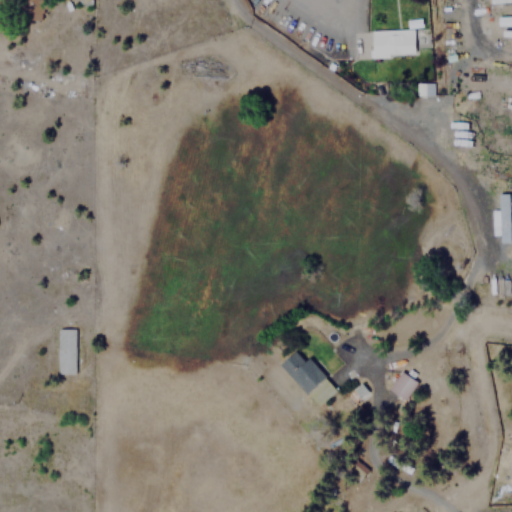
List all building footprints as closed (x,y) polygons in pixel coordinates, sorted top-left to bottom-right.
[(370,29),(370,56),(413,56),(413,29),(370,29)] [(419,95),(435,95),(435,83),(419,83),(419,95)] [(509,193),(497,193),(497,242),(509,242),(509,193)] [(74,328),(57,328),(57,373),(74,373),(74,328)] [(335,389),(296,347),(278,363),(318,406),(335,389)] [(387,388),(404,399),(416,381),(399,370),(387,388)]
